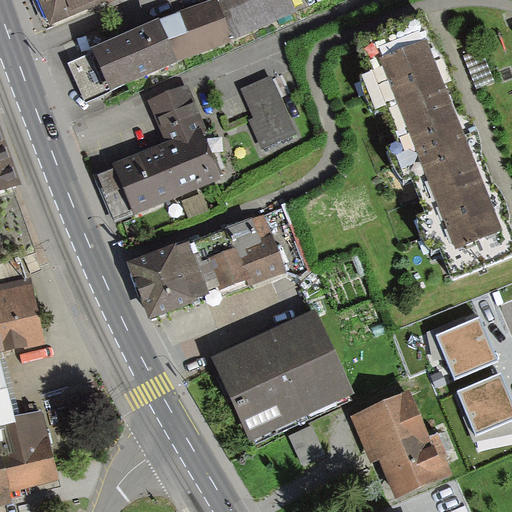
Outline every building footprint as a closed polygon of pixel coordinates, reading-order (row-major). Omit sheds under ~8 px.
[(38,0),(50,27),(112,0),(38,0)] [(222,0),(63,71),(80,109),(287,17),(279,0),(252,0),(245,3),(243,0),(222,0)] [(511,255),(511,233),(423,16),(360,42),(376,80),(382,77),(396,110),(386,114),(397,141),(403,139),(418,175),(412,178),(423,205),(428,203),(445,244),(437,248),(451,280),(511,255)] [(276,75),(242,89),(267,149),(301,135),(276,75)] [(198,128),(181,86),(154,98),(172,143),(96,174),(114,218),(222,173),(212,149),(220,146),(211,123),(198,128)] [(0,277),(25,271),(0,203),(0,189),(17,184),(0,138),(0,277)] [(200,297),(283,262),(262,211),(132,265),(151,312),(198,292),(200,297)] [(0,376),(1,376),(0,372),(0,347),(42,337),(25,271),(0,277),(0,376)] [(490,349),(479,323),(440,339),(450,365),(490,349)] [(243,445),(345,400),(313,328),(211,373),(243,445)] [(0,487),(53,474),(36,409),(11,416),(1,376),(0,376),(0,487)] [(511,420),(511,406),(506,392),(466,409),(477,435),(511,420)] [(359,422),(394,501),(442,480),(431,455),(424,459),(419,448),(428,444),(408,401),(359,422)] [(298,458),(320,447),(308,422),(286,433),(298,458)]
